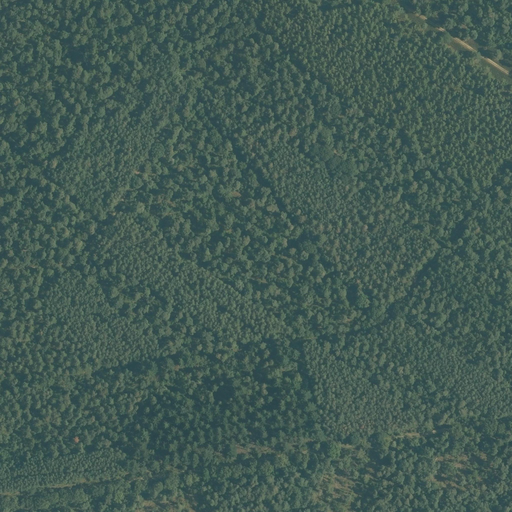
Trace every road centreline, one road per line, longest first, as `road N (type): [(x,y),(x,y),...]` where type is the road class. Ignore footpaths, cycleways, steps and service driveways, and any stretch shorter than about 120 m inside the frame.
road 1 (track): [(511,418),(0,500)]
road 2 (track): [(188,86),(344,288),(511,392)]
road 3 (track): [(488,194),(393,316),(361,331),(235,351)]
road 4 (track): [(232,21),(288,46),(364,112),(488,194)]
road 5 (track): [(188,86),(443,251)]
road 6 (track): [(235,351),(0,386)]
road 7 (track): [(305,339),(114,216)]
road 8 (track): [(235,351),(86,251)]
road 9 (track): [(188,86),(103,230)]
road 10 (track): [(0,137),(103,230)]
road 11 (track): [(395,0),(511,76)]
